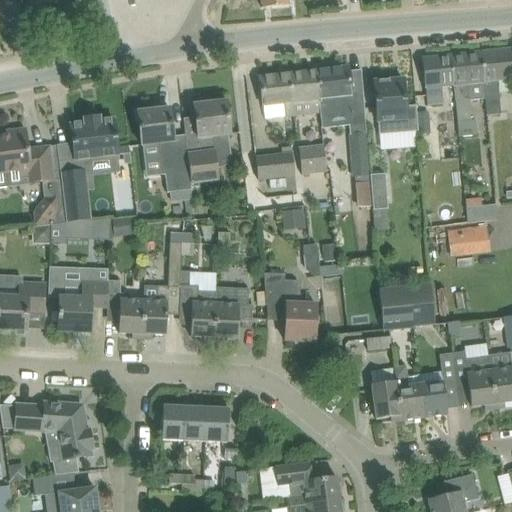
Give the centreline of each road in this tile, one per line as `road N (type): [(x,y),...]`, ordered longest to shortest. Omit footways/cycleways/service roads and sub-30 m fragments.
road 1 (secondary): [(180,48),(271,33),(511,17)]
road 2 (residential): [(366,465),(346,439),(254,377),(134,373)]
road 3 (secondary): [(0,81),(180,48)]
road 4 (residential): [(366,465),(511,445)]
road 5 (residential): [(144,511),(134,373)]
road 6 (residential): [(134,373),(0,362)]
